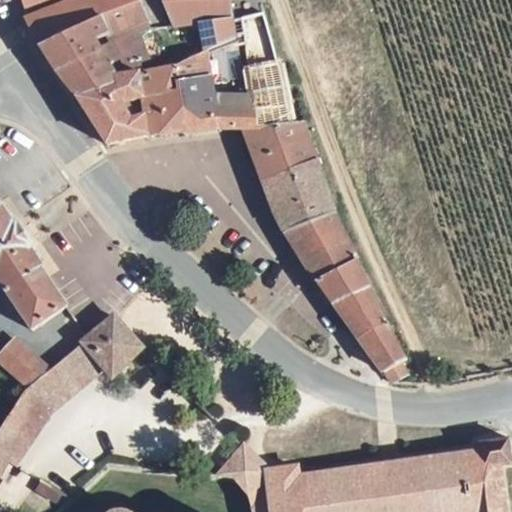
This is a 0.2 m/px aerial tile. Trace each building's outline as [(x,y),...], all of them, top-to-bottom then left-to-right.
[(46,50),(131,0),(73,0),(31,19),(46,50)] [(102,57),(97,47),(149,18),(141,0),(131,0),(46,50),(63,75),(102,57)] [(168,0),(177,21),(203,18),(230,16),(225,0),(168,0)] [(245,32),(250,92),(252,108),(260,106),(268,125),(297,122),(265,8),(242,13),(245,32)] [(209,47),(236,35),(230,16),(203,18),(209,47)] [(136,67),(150,61),(140,33),(152,28),(151,24),(149,18),(97,47),(102,57),(63,75),(81,99),(137,78),(139,77),(136,67)] [(207,48),(175,61),(188,133),(219,129),(214,98),(207,48)] [(139,77),(137,78),(143,102),(147,120),(152,139),(188,133),(175,61),(166,65),(139,77)] [(126,106),(143,102),(137,78),(81,99),(113,147),(152,139),(147,120),(134,124),(126,106)] [(252,108),(250,92),(214,98),(219,129),(243,126),(240,111),(252,108)] [(268,125),(260,106),(252,108),(240,111),(243,126),(249,125),(260,153),(311,133),(307,122),(297,122),(268,125)] [(319,157),(311,133),(260,153),(271,178),(319,157)] [(340,212),(319,157),(271,178),(296,226),(340,212)] [(17,225),(0,201),(0,279),(36,332),(70,309),(43,269),(46,267),(34,250),(38,248),(21,222),(17,225)] [(375,285),(340,212),(296,226),(341,300),(375,285)] [(395,325),(375,285),(341,300),(366,340),(395,325)] [(119,315),(89,339),(108,361),(118,372),(148,344),(140,337),(132,332),(127,325),(119,315)] [(414,362),(395,325),(366,340),(395,385),(413,376),(407,365),(414,362)] [(55,367),(20,337),(1,359),(24,379),(32,385),(55,367)] [(32,385),(0,426),(0,445),(10,454),(15,458),(55,407),(108,361),(89,339),(55,367),(32,385)] [(236,431),(217,473),(240,480),(255,449),(236,431)] [(306,464),(273,467),(275,511),(447,511),(473,509),(473,511),(509,511),(503,464),(511,462),(511,434),(477,440),(479,449),(310,474),(306,464)] [(0,467),(10,454),(0,445),(0,467)] [(275,511),(273,467),(255,449),(240,480),(253,491),(259,511),(275,511)] [(130,511),(124,506),(116,503),(107,503),(104,505),(98,511),(97,511),(130,511)]
